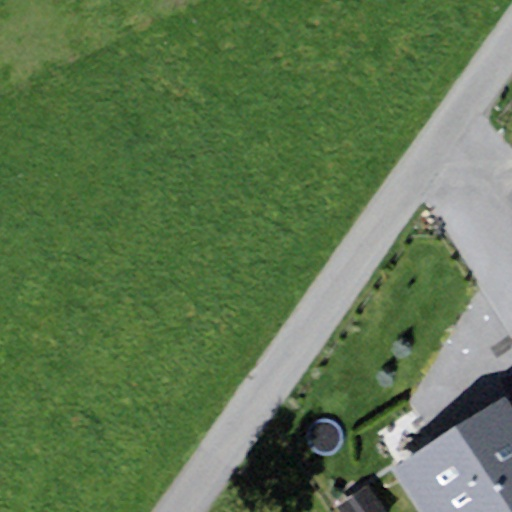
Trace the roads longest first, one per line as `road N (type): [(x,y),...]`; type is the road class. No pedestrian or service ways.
road 1 (tertiary): [(174,511),(436,142)]
road 2 (tertiary): [(436,142),(511,36)]
